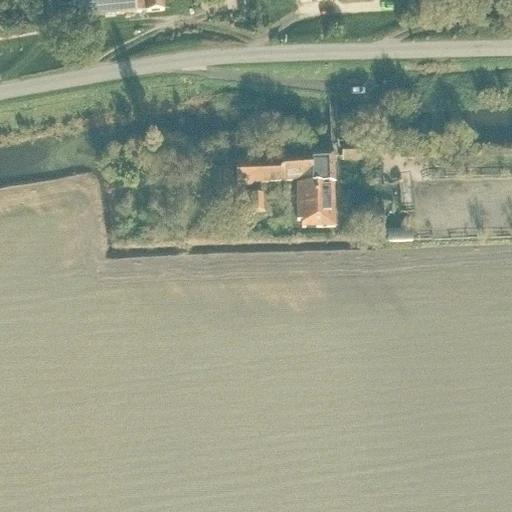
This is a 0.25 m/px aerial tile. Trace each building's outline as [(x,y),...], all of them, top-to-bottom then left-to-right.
[(69,0),(72,20),(163,12),(161,0),(69,0)] [(341,163),(361,162),(361,148),(340,149),(341,163)] [(302,206),(301,223),(301,229),(334,229),(332,185),(334,185),(332,156),(310,157),(312,187),(314,187),(315,208),(302,206)] [(302,206),(315,208),(314,187),(312,187),(310,157),(310,158),(280,160),(282,183),(299,182),(299,185),(296,185),(296,223),(301,223),(302,206)] [(282,183),(280,160),(280,159),(234,161),(236,188),(254,187),(254,185),(267,184),(267,183),(282,183)] [(240,214),(262,214),(262,196),(240,196),(240,214)] [(371,210),(351,210),(351,227),(371,226),(371,210)] [(383,210),(372,210),(372,229),(383,229),(383,210)]
